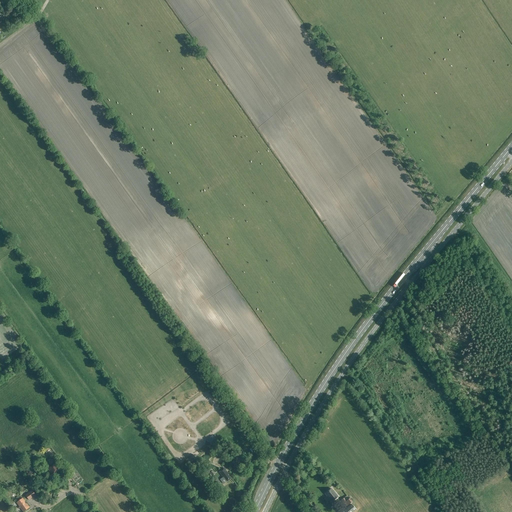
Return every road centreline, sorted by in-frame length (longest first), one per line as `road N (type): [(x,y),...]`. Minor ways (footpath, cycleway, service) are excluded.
road 1 (primary): [(278,463),(358,334),(507,152)]
road 2 (unclassified): [(286,467),(357,351),(511,161)]
road 3 (track): [(400,296),(511,459)]
